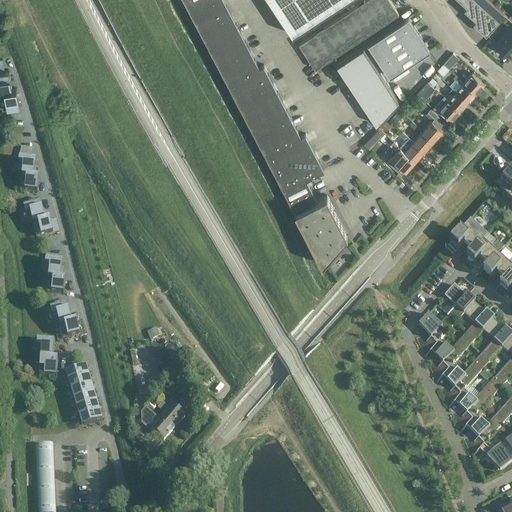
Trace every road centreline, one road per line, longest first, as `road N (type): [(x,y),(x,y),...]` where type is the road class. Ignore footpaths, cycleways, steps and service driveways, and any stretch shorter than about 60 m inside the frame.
road 1 (residential): [(473,499),(469,472),(404,332),(462,268),(511,313)]
road 2 (tertiary): [(210,440),(411,217)]
road 3 (unclassified): [(411,217),(342,155),(246,0)]
road 4 (tertiary): [(411,217),(509,111)]
road 5 (unclassified): [(511,89),(458,43),(429,0)]
